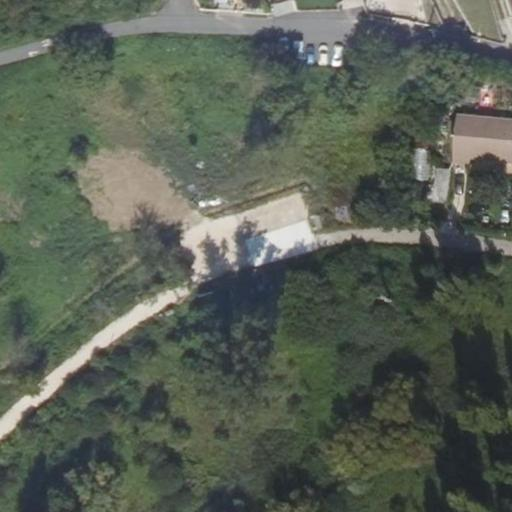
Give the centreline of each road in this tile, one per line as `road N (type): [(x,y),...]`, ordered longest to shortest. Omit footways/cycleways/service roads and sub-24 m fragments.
road 1 (residential): [(0,430),(158,300),(249,257),(394,240),(511,249)]
road 2 (residential): [(511,60),(351,28),(179,24),(120,28),(0,60)]
